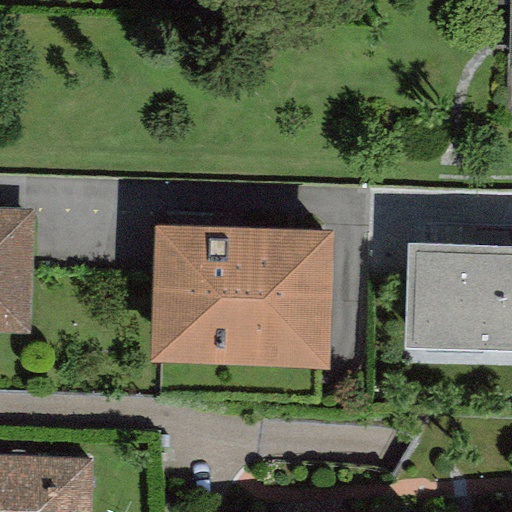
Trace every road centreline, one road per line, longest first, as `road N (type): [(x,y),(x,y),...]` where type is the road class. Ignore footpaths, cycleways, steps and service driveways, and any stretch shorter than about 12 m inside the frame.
road 1 (unknown): [(0,404),(166,410),(230,469),(265,489),(511,482)]
road 2 (unknown): [(0,183),(499,208)]
